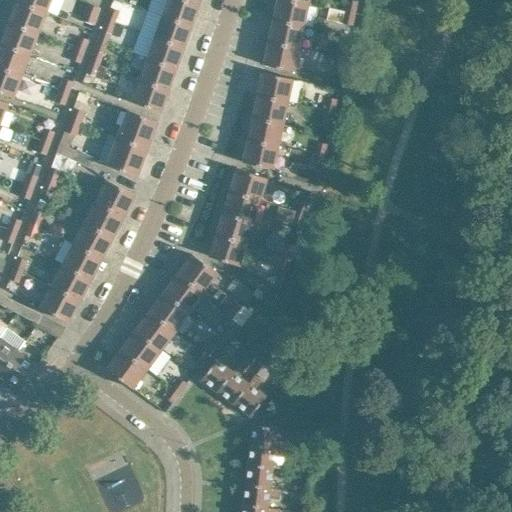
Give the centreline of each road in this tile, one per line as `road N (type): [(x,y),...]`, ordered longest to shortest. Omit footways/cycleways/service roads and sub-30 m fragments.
road 1 (residential): [(76,362),(146,248),(234,0)]
road 2 (residential): [(76,362),(168,432),(182,455),(185,511)]
